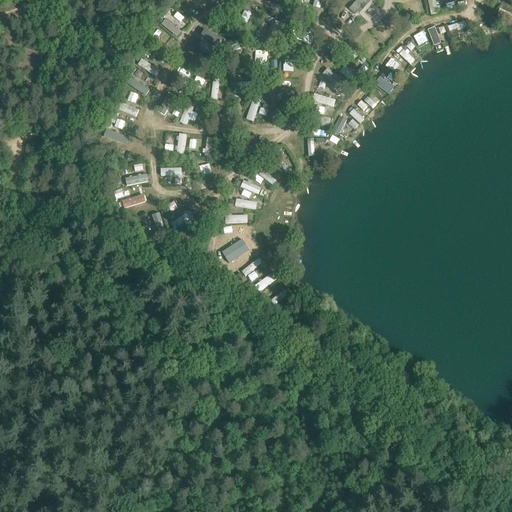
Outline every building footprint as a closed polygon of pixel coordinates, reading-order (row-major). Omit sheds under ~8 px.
[(202,9),(205,4),(198,0),(186,0),(187,0),(202,9)] [(437,8),(435,0),(427,0),(430,10),(437,8)] [(359,3),(354,6),(361,18),(367,14),(359,3)] [(511,22),(511,20),(511,14),(500,9),(497,15),(511,22)] [(178,13),(174,18),(180,23),(184,18),(178,13)] [(433,46),(441,44),(436,27),(429,29),(433,46)] [(200,36),(216,47),(222,39),(206,28),(200,36)] [(379,36),(387,42),(393,35),(385,28),(379,36)] [(457,30),(449,33),(451,40),(459,37),(457,30)] [(305,36),(302,41),(309,44),(312,40),(305,36)] [(226,56),(241,50),(239,44),(224,50),(226,56)] [(376,44),(368,52),(374,57),(381,50),(376,44)] [(410,65),(416,59),(406,50),(401,56),(410,65)] [(256,65),(265,64),(264,52),(255,53),(256,65)] [(157,77),(161,71),(141,57),(137,64),(157,77)] [(386,67),(395,73),(400,65),(390,59),(386,67)] [(284,71),(294,71),(294,60),(284,60),(284,71)] [(350,81),(355,75),(345,66),(340,71),(350,81)] [(186,82),(190,76),(178,68),(174,74),(186,82)] [(337,88),(343,82),(328,68),(322,74),(337,88)] [(242,88),(248,88),(248,82),(242,82),(242,76),(235,76),(235,93),(242,93),(242,88)] [(211,99),(217,100),(220,80),(214,79),(211,99)] [(378,87),(389,95),(395,88),(385,79),(378,87)] [(160,112),(166,115),(175,95),(168,92),(160,112)] [(314,94),(312,101),(334,107),(336,100),(314,94)] [(366,100),(371,108),(378,103),(373,95),(366,100)] [(253,122),(260,102),(253,100),(246,119),(253,122)] [(360,124),(364,120),(354,109),(350,114),(360,124)] [(180,122),(186,125),(189,119),(195,122),(198,114),(191,111),(190,112),(186,110),(180,122)] [(315,123),(328,126),(330,119),(317,116),(315,123)] [(341,116),(332,132),(339,136),(347,119),(341,116)] [(118,119),(116,126),(123,129),(125,122),(118,119)] [(107,138),(122,143),(126,131),(111,125),(107,138)] [(179,134),(177,154),(185,155),(187,135),(179,134)] [(340,141),(333,137),(330,142),(337,146),(340,141)] [(213,158),(214,138),(206,138),(205,158),(213,158)] [(210,163),(200,166),(203,178),(213,175),(210,163)] [(279,167),(286,174),(290,169),(283,163),(279,167)] [(182,176),(182,168),(162,169),(162,177),(182,176)] [(263,170),(259,174),(273,186),(276,181),(263,170)] [(126,185),(149,183),(148,175),(126,177),(126,185)] [(259,195),(262,188),(243,181),(240,187),(259,195)] [(129,198),(130,207),(146,206),(146,196),(129,198)] [(237,199),(235,206),(256,210),(257,202),(237,199)] [(168,206),(172,212),(178,208),(174,202),(168,206)] [(190,211),(171,224),(175,230),(194,217),(190,211)] [(159,214),(153,216),(158,232),(164,231),(159,214)] [(248,223),(248,215),(226,216),(226,223),(248,223)] [(230,259),(247,255),(246,249),(229,253),(230,259)] [(245,276),(263,264),(259,259),(242,272),(245,276)] [(258,277),(254,273),(248,277),(251,282),(258,277)] [(259,292),(278,279),(273,273),(255,286),(259,292)] [(277,289),(273,284),(267,289),(271,294),(277,289)] [(286,290),(270,300),(274,305),(289,296),(286,290)]
